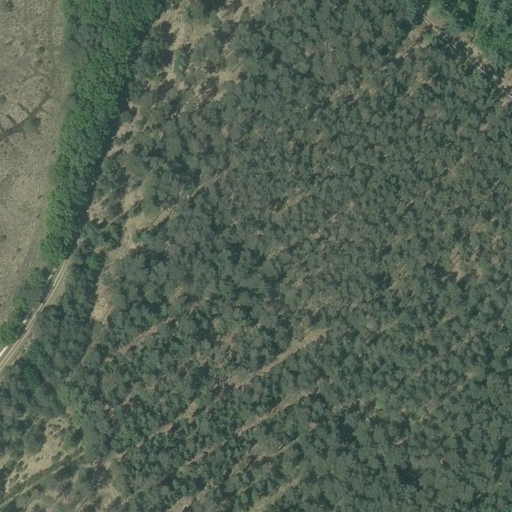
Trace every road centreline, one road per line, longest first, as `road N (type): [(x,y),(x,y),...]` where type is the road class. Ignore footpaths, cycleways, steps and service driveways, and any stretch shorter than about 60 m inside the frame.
road 1 (track): [(436,511),(328,358),(116,90)]
road 2 (track): [(0,368),(67,261),(129,79),(166,0)]
